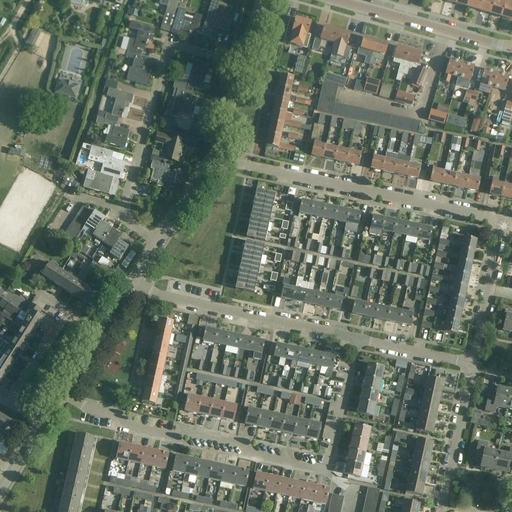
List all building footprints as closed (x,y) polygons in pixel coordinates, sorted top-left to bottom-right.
[(170,15),(175,1),(171,0),(160,0),(160,4),(167,7),(165,13),(170,15)] [(198,28),(197,33),(211,38),(212,33),(216,34),(218,29),(221,30),(220,31),(223,31),(228,32),(231,22),(215,17),(220,0),(218,0),(211,0),(203,29),(198,28)] [(470,0),(468,8),(479,11),(482,0),(470,0)] [(494,0),(482,0),(479,11),(491,14),(495,0),(494,0)] [(502,17),(506,3),(505,3),(506,0),(501,0),(501,2),(495,0),(491,14),(502,17)] [(175,1),(170,15),(175,16),(170,33),(185,38),(188,36),(188,34),(190,35),(191,34),(196,36),(197,33),(198,28),(202,16),(194,14),(192,20),(184,17),(186,11),(178,9),(180,3),(175,1)] [(134,3),(133,8),(136,9),(141,11),(143,8),(141,4),(137,3),(137,4),(134,3)] [(511,5),(506,3),(502,17),(511,20),(511,5)] [(292,31),(288,44),(307,49),(310,35),(307,34),(310,23),(295,19),(294,23),(292,31)] [(155,28),(145,25),(131,21),(129,29),(138,32),(135,41),(130,40),(127,52),(140,55),(141,50),(144,51),(145,46),(146,46),(146,44),(146,43),(147,39),(150,40),(152,35),(153,36),(155,28)] [(333,43),(337,30),(324,26),(320,39),(315,38),(312,50),(318,52),(319,47),(324,48),(326,41),(333,43)] [(30,34),(25,44),(33,48),(42,32),(34,28),(33,30),(30,34)] [(334,43),(330,55),(342,58),(342,59),(348,60),(349,57),(352,48),(346,46),(350,33),(337,30),(333,43),(334,43)] [(368,68),(369,65),(376,41),(363,37),(360,49),(368,51),(363,67),(368,68)] [(95,41),(90,51),(89,54),(95,57),(96,54),(97,55),(101,46),(101,44),(95,41)] [(376,41),(369,65),(373,66),(375,59),(382,61),(384,55),(385,54),(387,44),(376,41)] [(402,74),(409,50),(397,47),(393,62),(400,64),(398,73),(396,79),(400,80),(402,74)] [(125,56),(126,51),(117,48),(115,55),(119,56),(119,55),(125,56)] [(356,61),(357,62),(360,51),(355,49),(348,71),(353,72),(356,61)] [(409,50),(402,74),(407,75),(409,67),(416,69),(418,65),(421,53),(409,50)] [(138,60),(140,55),(127,52),(126,57),(134,59),(131,69),(129,68),(127,76),(147,81),(151,64),(138,60)] [(298,56),(294,72),(301,74),(305,58),(298,56)] [(458,77),(462,63),(449,59),(445,73),(443,81),(449,83),(451,75),(458,77)] [(175,78),(174,84),(186,87),(187,84),(194,86),(193,88),(201,90),(203,85),(203,86),(204,83),(209,85),(211,77),(205,75),(207,69),(199,66),(200,62),(194,61),(193,65),(192,64),(192,66),(187,81),(177,78),(175,78)] [(462,63),(458,77),(470,81),(474,67),(462,63)] [(419,87),(426,71),(419,67),(412,83),(419,87)] [(480,84),(492,87),(496,73),(484,69),(480,84)] [(509,77),(496,73),(492,87),(505,91),(509,77)] [(278,87),(290,89),(293,78),(281,75),(278,87)] [(337,78),(335,85),(338,86),(344,87),(346,81),(337,78)] [(367,78),(363,92),(377,96),(381,82),(367,78)] [(322,82),(320,94),(335,97),(338,86),(335,85),(322,82)] [(177,90),(172,109),(170,117),(177,119),(179,114),(186,116),(187,115),(192,117),(197,101),(191,99),(192,94),(185,92),(186,87),(174,84),(173,89),(177,90)] [(382,85),(378,97),(389,99),(392,87),(382,85)] [(54,99),(73,105),(77,93),(57,87),(54,99)] [(304,105),(309,106),(310,102),(305,100),(296,98),(289,96),(290,89),(278,87),(276,99),(288,102),(304,105)] [(104,119),(117,123),(118,118),(121,119),(123,113),(123,114),(124,111),(123,111),(126,102),(130,103),(132,95),(107,89),(105,96),(115,99),(111,115),(106,113),(104,119)] [(470,100),(472,92),(466,90),(464,98),(470,100)] [(397,92),(395,102),(411,106),(414,96),(397,92)] [(478,94),(472,92),(470,100),(475,101),(478,94)] [(334,103),(335,97),(320,94),(316,111),(337,116),(340,105),(334,103)] [(203,99),(199,107),(206,110),(207,108),(210,109),(214,101),(211,99),(209,102),(203,99)] [(285,113),(288,102),(276,99),(273,111),(285,113)] [(501,100),(498,111),(503,113),(507,102),(501,100)] [(511,102),(511,103),(507,102),(503,113),(501,119),(510,122),(511,115),(511,102)] [(345,106),(340,105),(337,116),(343,117),(345,106)] [(351,107),(345,106),(343,117),(349,118),(351,107)] [(357,108),(351,107),(349,118),(354,119),(357,108)] [(360,120),(362,110),(357,108),(354,119),(360,120)] [(362,110),(360,120),(366,122),(368,111),(362,110)] [(271,123),(282,125),(310,131),(311,126),(291,121),(292,115),(293,114),(285,113),(273,111),(271,123)] [(372,123),(374,112),(368,111),(366,122),(372,123)] [(430,111),(428,120),(443,125),(446,115),(430,111)] [(377,124),(380,113),(374,112),(372,123),(377,124)] [(383,125),(385,115),(380,113),(377,124),(383,125)] [(389,127),(391,116),(385,115),(383,125),(389,127)] [(448,115),(446,124),(458,127),(460,118),(448,115)] [(394,128),(397,117),(391,116),(389,127),(394,128)] [(400,129),(402,118),(397,117),(394,128),(400,129)] [(104,143),(115,146),(124,149),(129,131),(116,128),(117,123),(104,119),(104,120),(99,118),(97,123),(111,127),(109,136),(107,135),(104,143)] [(406,130),(408,120),(402,118),(400,129),(406,130)] [(412,132),(414,121),(408,120),(406,130),(412,132)] [(420,122),(414,121),(412,132),(423,134),(424,128),(419,127),(420,122)] [(271,123),(268,134),(280,137),(282,125),(271,123)] [(154,126),(153,132),(161,134),(162,127),(154,126)] [(383,131),(390,133),(391,130),(375,126),(372,136),(382,138),(383,131)] [(151,156),(164,159),(164,158),(171,159),(171,161),(178,163),(180,158),(181,158),(181,155),(180,155),(184,141),(157,134),(155,143),(167,146),(165,154),(153,150),(151,156)] [(278,144),(280,137),(268,134),(266,146),(294,152),(295,147),(278,144)] [(425,138),(419,137),(420,136),(415,135),(413,145),(417,146),(418,141),(424,143),(425,138)] [(451,138),(450,146),(451,146),(450,151),(458,153),(461,140),(453,138),(453,139),(451,138)] [(92,146),(84,144),(83,144),(82,147),(91,150),(89,156),(100,159),(99,164),(106,166),(103,175),(119,180),(121,180),(125,163),(111,159),(113,152),(92,146)] [(323,159),(325,146),(313,144),(311,156),(323,159)] [(325,146),(323,159),(334,161),(337,149),(325,146)] [(337,149),(334,161),(346,164),(349,151),(337,149)] [(9,150),(8,155),(19,158),(19,157),(24,158),(25,154),(9,150)] [(349,151),(346,164),(358,166),(361,154),(349,151)] [(294,158),(293,163),(302,165),(304,155),(295,153),(294,158)] [(385,159),(382,171),(394,174),(398,155),(386,153),(385,159)] [(398,155),(394,174),(406,177),(408,164),(409,164),(410,158),(398,155)] [(150,170),(153,170),(150,182),(157,184),(156,186),(172,190),(176,175),(168,173),(169,167),(162,165),(164,159),(151,156),(150,161),(152,162),(150,170)] [(382,171),(385,159),(373,157),(370,169),(382,171)] [(408,164),(406,177),(418,179),(420,167),(409,164),(408,164)] [(441,184),(453,187),(456,175),(449,173),(451,165),(446,164),(444,172),(441,184)] [(441,184),(444,172),(432,170),(429,182),(441,184)] [(95,173),(93,182),(85,180),(83,188),(115,197),(119,180),(103,175),(95,173)] [(453,187),(465,190),(468,177),(456,175),(453,187)] [(64,179),(60,187),(64,189),(66,186),(67,186),(71,188),(69,193),(75,196),(77,192),(80,185),(76,183),(77,182),(65,177),(64,179)] [(480,180),(468,177),(465,190),(477,192),(480,180)] [(493,177),(492,183),(491,182),(489,195),(501,197),(503,185),(497,184),(498,178),(493,177)] [(511,186),(503,185),(501,197),(511,199),(511,186)] [(139,186),(137,193),(149,196),(151,189),(139,186)] [(256,193),(254,200),(272,204),(274,197),(275,194),(274,194),(272,193),(271,193),(256,190),(256,193)] [(253,207),(252,209),(270,213),(272,204),(254,200),(253,207)] [(301,201),(299,211),(298,213),(310,216),(313,203),(301,201)] [(325,206),(313,203),(310,216),(322,218),(325,206)] [(337,209),(325,206),(322,218),(334,221),(337,209)] [(90,219),(93,214),(82,207),(79,212),(90,219)] [(252,209),(250,219),(268,223),(270,213),(252,209)] [(349,211),(337,209),(334,221),(346,224),(349,211)] [(90,219),(86,223),(83,228),(82,231),(92,237),(92,236),(101,223),(104,218),(94,211),(93,214),(90,219)] [(360,214),(349,211),(346,224),(343,236),(345,236),(345,235),(346,235),(347,231),(356,233),(360,214)] [(86,223),(90,219),(79,212),(76,216),(86,223)] [(73,221),(83,228),(86,223),(76,216),(73,221)] [(372,216),(370,229),(368,234),(381,237),(382,231),(381,231),(384,219),(372,216)] [(250,220),(248,228),(266,232),(268,223),(250,219),(250,220)] [(393,234),(396,221),(384,219),(381,231),(382,231),(393,234)] [(83,228),(73,221),(70,226),(81,233),(82,231),(83,228)] [(396,221),(393,234),(405,236),(408,224),(396,221)] [(111,229),(101,223),(92,236),(102,243),(111,229)] [(408,224),(405,236),(417,239),(420,227),(408,224)] [(70,226),(67,230),(78,238),(79,236),(81,233),(70,226)] [(442,226),(438,245),(445,246),(448,247),(449,241),(446,240),(447,234),(450,235),(452,229),(442,226)] [(420,227),(417,239),(429,242),(432,229),(420,227)] [(247,234),(246,237),(264,242),(266,232),(248,228),(247,234)] [(121,236),(111,229),(102,243),(113,249),(118,241),(121,236)] [(78,238),(67,230),(64,235),(75,242),(78,238)] [(73,245),(75,242),(64,235),(60,240),(67,245),(69,242),(73,245)] [(461,250),(474,252),(476,240),(464,238),(461,250)] [(303,250),(304,246),(297,244),(298,240),(293,239),(292,245),(287,244),(287,247),(303,250)] [(128,248),(118,241),(113,249),(109,254),(119,261),(128,248)] [(244,246),(243,251),(261,255),(264,245),(245,241),(244,246)] [(459,261),(471,264),(474,252),(461,250),(459,261)] [(241,260),(241,261),(259,265),(261,255),(243,251),(241,260)] [(288,261),(300,264),(302,254),(290,252),(288,261)] [(138,256),(133,253),(123,268),(128,271),(138,256)] [(98,264),(102,266),(106,260),(102,257),(98,264)] [(324,269),(336,271),(338,262),(325,259),(324,269)] [(241,261),(239,270),(257,274),(259,265),(241,261)] [(456,273),(469,276),(471,264),(459,261),(456,273)] [(53,283),(61,271),(50,264),(49,264),(46,262),(42,269),(45,271),(42,276),(53,283)] [(88,269),(92,272),(96,265),(92,262),(88,269)] [(338,262),(336,271),(334,281),(336,282),(338,272),(341,272),(342,267),(353,270),(354,265),(338,262)] [(445,264),(435,262),(434,268),(444,270),(445,264)] [(412,264),(410,273),(422,276),(424,267),(412,264)] [(96,265),(92,272),(96,274),(97,273),(100,275),(103,270),(96,265)] [(238,273),(237,279),(255,283),(257,274),(239,270),(238,273)] [(61,271),(53,283),(64,290),(72,278),(75,274),(70,271),(67,275),(61,271)] [(397,275),(385,272),(383,282),(395,284),(397,275)] [(454,285),(466,288),(469,276),(456,273),(454,285)] [(421,280),(409,277),(407,287),(419,289),(419,288),(421,280)] [(75,297),(83,286),(72,278),(64,290),(75,297)] [(290,280),(283,278),(282,287),(283,287),(280,298),(292,301),(295,289),(288,287),(290,280)] [(292,301),(304,304),(308,284),(302,282),(303,279),(297,278),(295,289),(292,301)] [(237,281),(235,291),(254,295),(256,285),(237,281)] [(83,286),(75,297),(87,304),(94,293),(95,294),(100,287),(94,283),(91,287),(85,283),(83,286)] [(313,285),(308,284),(304,304),(316,306),(318,294),(312,293),(313,285)] [(451,297),(464,300),(466,288),(454,285),(451,297)] [(330,297),(327,309),(339,311),(342,302),(346,303),(349,290),(344,288),(343,294),(335,293),(334,298),(330,297)] [(318,294),(316,306),(327,309),(330,297),(318,294)] [(464,300),(451,297),(450,303),(446,302),(444,302),(443,307),(449,309),(461,311),(464,300)] [(354,301),(353,304),(351,314),(363,316),(366,304),(354,301)] [(12,315),(35,330),(42,319),(38,316),(41,311),(30,304),(27,309),(28,310),(25,314),(21,311),(12,306),(7,312),(12,315)] [(366,304),(363,316),(375,319),(378,306),(366,304)] [(378,306),(375,319),(387,322),(390,309),(378,306)] [(401,312),(399,324),(411,327),(414,310),(409,308),(408,313),(401,312)] [(390,309),(387,322),(399,324),(401,312),(390,309)] [(446,321),(459,323),(461,311),(449,309),(446,321)] [(511,333),(511,315),(506,314),(502,331),(511,333)] [(20,328),(16,334),(28,341),(35,330),(12,315),(8,320),(20,328)] [(160,319),(157,331),(170,334),(173,322),(160,319)] [(459,323),(446,321),(445,327),(441,326),(440,332),(456,335),(459,323)] [(188,325),(186,334),(186,337),(191,339),(194,326),(188,325)] [(205,329),(203,339),(202,341),(214,344),(217,332),(205,329)] [(155,343),(167,346),(170,334),(157,331),(155,343)] [(228,334),(217,332),(214,344),(226,346),(228,334)] [(9,345),(21,352),(28,341),(16,334),(9,345)] [(228,334),(226,346),(238,349),(240,337),(228,334)] [(186,337),(183,349),(189,350),(191,339),(186,337)] [(252,339),(240,337),(238,349),(250,351),(252,339)] [(252,339),(250,351),(254,352),(252,359),(260,360),(264,342),(252,339)] [(155,343),(152,355),(165,358),(167,346),(155,343)] [(2,356),(14,363),(21,352),(9,345),(2,356)] [(276,345),(273,357),(280,359),(278,366),(284,367),(285,360),(288,347),(276,345)] [(285,360),(292,361),(290,369),(295,370),(297,363),(297,362),(300,350),(288,347),(285,360)] [(189,350),(183,349),(181,361),(186,362),(189,350)] [(297,362),(297,363),(309,365),(311,352),(300,350),(297,362)] [(311,352),(309,365),(316,367),(315,371),(320,372),(321,368),(323,355),(311,352)] [(149,367),(162,369),(165,358),(152,355),(149,367)] [(323,355),(321,368),(327,369),(325,377),(331,378),(335,358),(323,355)] [(0,370),(7,374),(14,363),(2,356),(0,359),(0,370)] [(180,365),(178,373),(184,374),(186,362),(181,361),(174,359),(173,364),(180,365)] [(406,370),(407,363),(396,361),(395,368),(406,370)] [(365,377),(381,380),(384,368),(368,365),(365,377)] [(227,367),(221,366),(219,375),(229,377),(230,369),(226,368),(227,367)] [(164,382),(166,383),(167,378),(161,376),(162,369),(149,367),(147,378),(164,382)] [(254,373),(245,371),(243,380),(248,382),(249,378),(253,379),(254,373)] [(184,374),(178,373),(175,385),(181,386),(184,374)] [(217,378),(205,376),(204,382),(216,384),(217,378)] [(362,389),(378,392),(381,380),(365,377),(362,389)] [(144,390),(157,393),(163,394),(164,389),(162,387),(164,382),(147,378),(144,390)] [(217,378),(216,384),(228,387),(229,381),(217,378)] [(425,388),(441,392),(443,381),(427,378),(425,388)] [(175,385),(173,396),(179,398),(181,386),(175,385)] [(422,399),(438,402),(441,392),(425,388),(422,399)] [(506,409),(511,391),(497,388),(496,396),(489,395),(485,411),(493,413),(495,407),(506,409)] [(360,401),(376,405),(378,392),(362,389),(360,401)] [(161,406),(162,400),(156,399),(157,393),(144,390),(142,402),(161,406)] [(301,397),(291,395),(289,404),(299,407),(301,397)] [(188,396),(186,402),(184,411),(196,414),(200,398),(188,396)] [(200,398),(196,414),(209,417),(212,401),(200,398)] [(420,410),(436,413),(438,402),(422,399),(420,410)] [(212,401),(209,417),(221,419),(224,404),(212,401)] [(376,405),(360,401),(357,413),(373,417),(376,405)] [(224,404),(221,419),(233,422),(236,406),(224,404)] [(257,427),(260,412),(248,409),(244,425),(257,427)] [(418,420),(434,424),(436,413),(420,410),(418,420)] [(260,412),(257,427),(269,430),(272,414),(260,412)] [(0,435),(2,432),(3,433),(10,421),(0,414),(0,435)] [(272,414),(269,430),(281,433),(284,417),(272,414)] [(473,414),(472,423),(481,425),(482,420),(479,415),(473,414)] [(281,433),(293,435),(296,420),(284,417),(281,433)] [(305,438),(308,422),(296,420),(293,435),(305,438)] [(434,424),(418,420),(415,431),(432,435),(434,424)] [(308,422),(305,438),(317,441),(321,425),(308,422)] [(370,429),(364,428),(354,426),(352,438),(368,441),(370,429)] [(393,445),(398,447),(401,433),(396,432),(394,440),(393,445)] [(73,448),(91,452),(94,438),(76,434),(73,448)] [(368,441),(352,438),(349,450),(365,453),(368,441)] [(414,450),(430,454),(433,443),(417,439),(414,450)] [(486,449),(487,443),(479,442),(475,458),(482,459),(480,468),(493,471),(497,452),(486,449)] [(119,444),(116,459),(128,462),(131,446),(119,444)] [(131,446),(128,462),(140,465),(144,449),(131,446)] [(70,462),(88,466),(91,452),(73,448),(70,462)] [(144,449),(140,465),(152,467),(156,452),(144,449)] [(506,474),(508,465),(511,465),(511,449),(510,449),(509,454),(497,452),(493,471),(506,474)] [(365,453),(349,450),(346,462),(362,466),(365,453)] [(412,461),(428,464),(430,454),(414,450),(412,461)] [(156,452),(152,467),(164,470),(168,454),(156,452)] [(184,474),(188,459),(176,456),(172,472),(184,474)] [(200,461),(188,459),(184,474),(196,477),(200,461)] [(209,480),(212,464),(200,461),(196,477),(209,480)] [(428,464),(412,461),(410,471),(426,475),(428,464)] [(67,475),(84,479),(88,466),(70,462),(67,475)] [(362,466),(346,462),(344,474),(360,478),(362,466)] [(224,467),(212,464),(209,480),(221,482),(224,467)] [(233,485),(236,469),(224,467),(221,482),(233,485)] [(248,472),(236,469),(233,485),(245,488),(248,472)] [(426,475),(410,471),(407,482),(424,486),(426,475)] [(109,483),(123,486),(125,476),(109,472),(108,476),(111,477),(109,483)] [(265,492),(268,476),(256,474),(253,489),(265,492)] [(64,489),(81,493),(84,479),(67,475),(64,489)] [(137,479),(125,476),(123,486),(135,488),(137,480),(136,480),(137,479)] [(268,476),(265,492),(277,495),(280,479),(268,476)] [(164,495),(169,496),(171,486),(173,487),(174,478),(168,477),(166,488),(164,495)] [(280,479),(277,495),(289,497),(292,482),(280,479)] [(149,482),(137,480),(135,488),(147,491),(148,486),(149,482)] [(292,482),(289,497),(301,500),(305,484),(292,482)] [(405,493),(406,493),(421,496),(424,486),(407,482),(405,493)] [(305,484),(301,500),(313,503),(317,487),(305,484)] [(317,487),(313,503),(325,505),(329,490),(317,487)] [(366,494),(378,497),(379,491),(367,488),(366,494)] [(78,507),(81,493),(64,489),(61,503),(78,507)] [(330,501),(342,503),(343,497),(332,494),(330,501)] [(376,502),(365,499),(363,505),(375,508),(376,502)] [(342,503),(330,501),(329,506),(341,509),(342,503)] [(401,511),(404,511),(417,511),(420,504),(403,501),(401,511)] [(77,511),(78,507),(61,503),(58,511),(77,511)]
